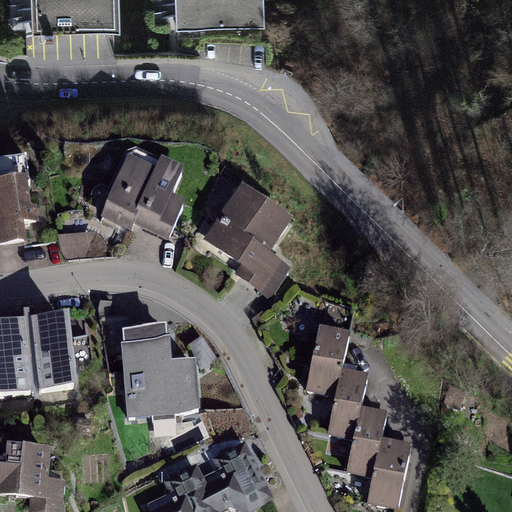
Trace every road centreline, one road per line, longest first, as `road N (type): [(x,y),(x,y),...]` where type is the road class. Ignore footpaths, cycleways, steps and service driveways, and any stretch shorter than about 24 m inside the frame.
road 1 (secondary): [(0,81),(174,81),(229,92),(316,162),(511,356)]
road 2 (residential): [(0,285),(103,272),(138,274),(182,291),(240,346),(323,511)]
